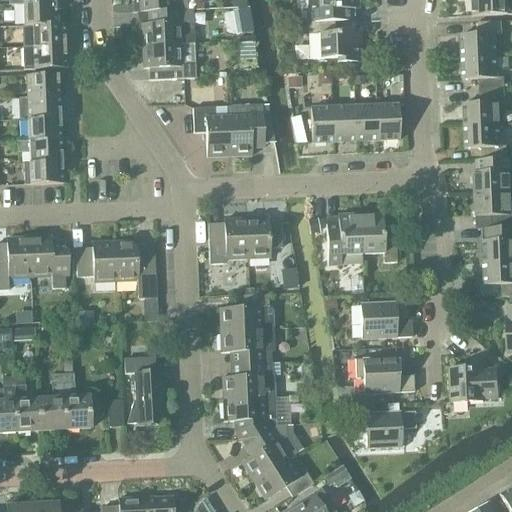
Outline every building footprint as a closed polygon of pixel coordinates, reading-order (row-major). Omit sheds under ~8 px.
[(132,0),(132,1),(134,1),(135,14),(138,13),(168,12),(167,0),(132,0)] [(358,0),(308,0),(309,11),(309,24),(335,23),(334,11),(359,10),(358,0)] [(511,0),(473,0),(474,18),(511,16),(511,0)] [(56,4),(23,6),(24,28),(32,28),(32,27),(57,26),(56,4)] [(250,10),(234,12),(237,36),(254,33),(250,10)] [(274,25),(290,24),(290,10),(274,10),(274,25)] [(193,11),(168,12),(138,13),(138,31),(142,31),(142,48),(194,46),(193,25),(193,11)] [(335,23),(309,24),(311,61),(321,61),(337,60),(337,64),(361,64),(360,34),(335,35),(335,23)] [(462,59),(498,58),(497,36),(503,36),(503,23),(477,24),(478,36),(462,37),(462,59)] [(33,49),(65,48),(65,25),(57,26),(32,27),(32,28),(24,28),(25,49),(33,49)] [(194,46),(142,48),(143,70),(149,70),(149,82),(196,80),(195,66),(194,46)] [(65,48),(33,49),(25,49),(26,71),(66,70),(65,48)] [(480,93),(505,92),(505,79),(498,79),(498,58),(462,59),(463,81),(480,81),(480,93)] [(27,99),(59,98),(58,76),(26,77),(27,99)] [(465,128),(500,126),(499,105),(506,105),(505,92),(480,93),(481,105),(464,106),(465,128)] [(28,121),(60,120),(59,98),(27,99),(22,99),(23,121),(28,121)] [(376,107),(378,142),(400,141),(398,106),(376,107)] [(227,108),(228,118),(229,158),(252,157),(251,145),(263,145),(263,132),(262,107),(227,108)] [(356,143),(378,142),(376,107),(355,108),(356,143)] [(356,143),(355,108),(333,109),(334,144),(356,143)] [(229,158),(228,118),(215,119),(214,109),(193,110),(194,135),(206,134),(207,159),(229,158)] [(334,144),(333,109),(311,110),(312,145),(334,144)] [(29,143),(61,141),(60,120),(28,121),(29,143)] [(500,126),(465,128),(466,150),(482,149),(483,161),(508,160),(508,147),(501,148),(500,126)] [(61,141),(29,143),(18,143),(18,154),(29,154),(30,164),(62,163),(61,141)] [(476,196),(511,195),(511,194),(511,160),(508,160),(483,161),(474,161),(476,196)] [(62,163),(30,164),(24,164),(25,187),(31,186),(63,185),(62,163)] [(511,229),(511,194),(511,195),(476,196),(477,218),(493,218),(494,230),(500,229),(511,229)] [(383,215),(361,216),(362,256),(384,255),(384,265),(397,264),(396,239),(384,240),(383,215)] [(339,226),(326,227),(328,267),(341,267),(341,257),(362,256),(361,216),(338,217),(339,226)] [(269,225),(268,220),(246,221),(248,261),(270,260),(270,250),(282,249),(281,225),(269,225)] [(248,261),(246,221),(224,222),(224,226),(208,226),(209,258),(209,265),(226,264),(226,262),(248,261)] [(485,265),(511,263),(511,229),(500,229),(500,242),(484,242),(485,265)] [(29,239),(30,279),(52,278),(52,290),(65,289),(65,278),(68,278),(67,243),(51,244),(51,238),(29,239)] [(7,246),(0,246),(0,291),(9,292),(8,280),(30,279),(29,239),(7,240),(7,246)] [(114,244),(116,284),(137,283),(138,301),(157,300),(155,247),(137,248),(136,243),(114,244)] [(116,284),(114,244),(92,245),(92,250),(76,251),(77,279),(93,278),(94,285),(116,284)] [(511,263),(485,265),(486,287),(502,286),(503,298),(511,298),(511,263)] [(220,333),(272,330),(271,309),(269,309),(268,296),(243,297),(244,309),(219,310),(220,333)] [(399,323),(398,305),(360,306),(362,341),(412,339),(411,322),(399,323)] [(93,313),(81,314),(82,327),(93,327),(93,313)] [(35,330),(10,331),(10,344),(36,343),(35,330)] [(272,330),(220,333),(221,355),(246,354),(246,366),(271,365),(271,352),(272,352),(272,330)] [(0,353),(10,353),(10,344),(10,331),(0,331),(0,353)] [(155,373),(154,360),(122,361),(123,376),(134,375),(136,403),(133,403),(127,426),(137,425),(137,428),(164,426),(163,408),(165,408),(163,372),(155,373)] [(401,378),(400,360),(356,362),(356,380),(364,380),(364,396),(415,394),(414,377),(401,378)] [(271,365),(246,366),(247,378),(222,379),(223,401),(274,399),(273,377),(272,378),(271,365)] [(485,371),(485,368),(450,370),(452,404),(486,403),(486,401),(499,400),(498,370),(485,371)] [(62,376),(65,432),(90,430),(89,397),(75,398),(73,375),(62,376)] [(39,400),(41,433),(65,432),(62,376),(51,377),(53,400),(39,400)] [(13,379),(16,434),(41,433),(39,400),(25,401),(24,378),(13,379)] [(0,435),(16,434),(13,379),(2,379),(3,402),(0,402),(0,435)] [(255,441),(275,428),(274,399),(223,401),(224,424),(248,423),(249,435),(252,435),(255,441)] [(109,429),(124,428),(122,402),(108,402),(109,429)] [(367,451),(404,449),(403,431),(416,430),(415,414),(365,416),(367,451)] [(253,483),(287,462),(296,456),(284,438),(283,428),(275,428),(255,441),(241,449),(248,460),(241,464),(253,483)] [(287,462),(253,483),(265,502),(286,489),(292,499),(314,486),(306,475),(298,480),(287,462)] [(329,488),(348,476),(342,467),(324,479),(329,488)] [(511,511),(511,487),(498,497),(508,511),(511,511)] [(324,511),(314,495),(286,511),(324,511)] [(119,508),(102,509),(101,511),(172,511),(172,499),(154,500),(154,498),(118,500),(119,508)] [(212,511),(206,501),(204,503),(198,511),(212,511)] [(494,511),(489,503),(473,511),(494,511)]
